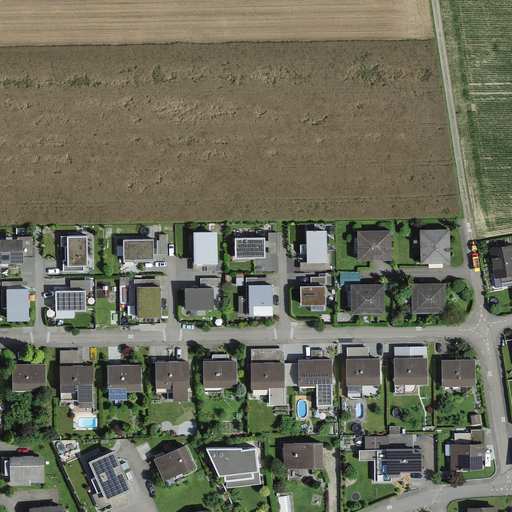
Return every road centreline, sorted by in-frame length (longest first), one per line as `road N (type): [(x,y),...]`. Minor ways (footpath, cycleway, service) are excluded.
road 1 (residential): [(0,337),(485,324)]
road 2 (track): [(468,219),(436,0)]
road 3 (residential): [(508,488),(485,324)]
